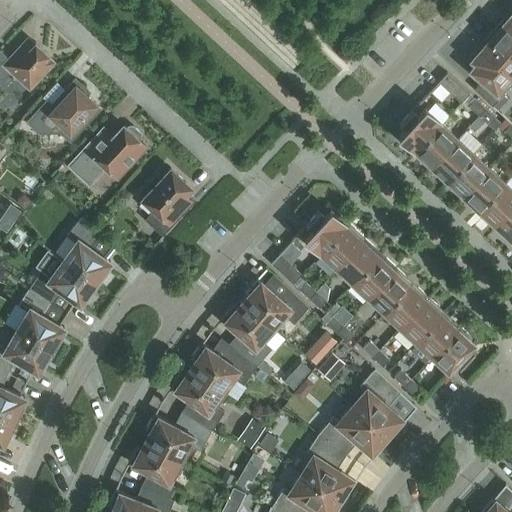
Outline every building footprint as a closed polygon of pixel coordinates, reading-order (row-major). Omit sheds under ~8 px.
[(494,28),(511,43),(511,14),(505,20),(503,18),(494,28)] [(482,47),(511,73),(511,72),(511,43),(494,28),(485,38),(488,40),(482,47)] [(34,43),(27,37),(8,57),(0,49),(0,82),(3,86),(14,74),(29,87),(53,61),(47,55),(48,53),(35,41),(34,43)] [(511,73),(482,47),(474,56),(479,60),(469,71),(480,80),(474,88),(492,105),(502,94),(497,90),(511,73)] [(460,102),(469,93),(446,72),(438,81),(460,102)] [(27,120),(39,131),(60,130),(70,139),(99,107),(95,104),(96,103),(85,93),(88,90),(75,78),(62,92),(65,94),(53,107),(46,100),(27,120)] [(475,98),(468,105),(478,114),(485,107),(475,98)] [(415,150),(441,122),(425,107),(417,115),(412,111),(413,110),(412,109),(399,123),(400,124),(401,123),(405,128),(399,135),(415,150)] [(485,107),(478,114),(488,124),(495,117),(485,107)] [(429,167),(457,137),(441,122),(415,150),(421,156),(419,157),(429,167)] [(116,134),(105,124),(68,164),(88,182),(104,165),(116,177),(146,145),(138,137),(140,136),(140,132),(132,125),(128,125),(127,126),(124,124),(116,134)] [(447,180),(473,152),(457,137),(429,167),(440,176),(441,175),(447,180)] [(0,158),(8,148),(0,140),(0,158)] [(461,196),(489,166),(473,152),(447,180),(452,185),(451,187),(461,196)] [(478,209),(504,181),(489,166),(461,196),(471,206),(473,204),(478,209)] [(146,218),(163,234),(194,200),(186,192),(191,186),(170,167),(161,177),(158,174),(147,184),(151,188),(142,198),(155,210),(146,218)] [(493,225),(511,204),(511,188),(504,181),(478,209),(484,214),(483,216),(493,225)] [(22,192),(15,201),(24,208),(31,199),(22,192)] [(510,238),(511,236),(511,204),(493,225),(503,235),(505,233),(510,238)] [(307,225),(312,229),(304,237),(321,253),(347,225),(330,209),(323,216),(319,212),(319,211),(318,210),(305,224),(306,225),(307,225)] [(75,241),(62,258),(95,282),(106,266),(101,262),(114,246),(81,215),(65,234),(75,241)] [(0,216),(0,226),(6,230),(11,223),(0,216)] [(347,225),(321,253),(336,267),(364,237),(354,228),(352,230),(347,225)] [(364,237),(336,267),(352,282),(378,254),(373,249),(374,247),(364,237)] [(270,262),(293,283),(301,273),(279,252),(270,262)] [(378,254),(352,282),(368,297),(396,267),(386,257),(384,259),(378,254)] [(83,298),(95,282),(62,258),(50,276),(40,269),(29,286),(50,300),(58,288),(74,299),(78,294),(83,298)] [(396,267),(368,297),(384,311),(410,283),(404,278),(406,276),(396,267)] [(248,293),(242,299),(273,327),(284,314),(293,322),(308,306),(281,281),(273,291),(256,276),(244,289),(248,293)] [(309,297),(315,290),(305,281),(298,288),(309,297)] [(410,283),(384,311),(400,326),(428,296),(417,287),(416,289),(410,283)] [(50,300),(29,286),(17,304),(27,310),(16,329),(51,349),(61,332),(55,329),(58,323),(41,313),(50,300)] [(315,290),(309,297),(319,307),(326,300),(315,290)] [(428,296),(400,326),(416,341),(442,313),(436,307),(438,306),(428,296)] [(232,346),(255,364),(271,347),(262,339),(273,327),(242,299),(236,306),(232,303),(220,316),(241,335),(232,346)] [(442,313),(416,341),(432,355),(459,326),(449,316),(447,318),(442,313)] [(336,331),(343,324),(333,314),(326,322),(336,331)] [(353,333),(343,324),(336,331),(346,341),(353,333)] [(469,335),(459,326),(432,355),(448,371),(456,362),(460,367),(458,369),(460,370),(474,354),(473,353),(471,355),(466,351),(474,342),(468,337),(469,335)] [(41,366),(51,349),(16,329),(5,347),(0,344),(0,367),(8,372),(15,358),(32,368),(35,363),(41,366)] [(333,343),(336,340),(325,330),(322,334),(333,343)] [(362,347),(372,356),(379,349),(369,339),(362,347)] [(243,383),(255,364),(232,346),(224,357),(201,341),(190,356),(194,359),(189,366),(223,390),(233,376),(243,383)] [(312,345),(305,352),(316,362),(322,354),(312,345)] [(389,358),(379,349),(372,356),(382,366),(389,358)] [(317,368),(330,379),(345,362),(332,351),(317,368)] [(193,402),(185,413),(210,429),(224,411),(214,404),(223,390),(189,366),(184,373),(180,371),(170,386),(193,402)] [(19,394),(1,385),(8,372),(0,367),(0,413),(13,420),(22,402),(16,400),(19,394)] [(365,390),(352,405),(386,435),(399,419),(402,422),(403,420),(387,406),(399,392),(400,393),(401,392),(374,367),(359,384),(365,390)] [(404,386),(410,378),(400,369),(393,376),(404,386)] [(300,380),(290,372),(283,380),(293,388),(300,380)] [(410,378),(404,386),(414,395),(421,388),(410,378)] [(298,386),(292,392),(301,399),(306,393),(298,386)] [(317,432),(346,453),(357,440),(374,454),(386,440),(383,438),(386,435),(352,405),(338,421),(332,415),(317,432)] [(210,429),(185,413),(178,426),(153,412),(144,428),(149,431),(144,438),(181,458),(189,444),(200,449),(210,429)] [(0,435),(5,438),(13,420),(0,413),(0,435)] [(251,417),(237,438),(250,447),(264,426),(251,417)] [(346,453),(317,432),(305,451),(312,456),(301,473),(339,497),(350,480),(354,482),(354,480),(336,469),(346,453)] [(152,474),(146,486),(168,497),(175,485),(168,482),(181,458),(144,438),(140,446),(136,444),(127,460),(152,474)] [(234,482),(242,487),(247,478),(240,473),(234,482)] [(283,486),(271,505),(284,511),(308,511),(312,506),(320,511),(334,511),(340,503),(337,500),(339,497),(301,473),(290,490),(283,486)] [(112,507),(109,511),(167,511),(173,499),(168,497),(146,486),(141,499),(114,488),(107,506),(112,507)] [(233,486),(220,511),(234,511),(245,492),(233,486)] [(511,511),(511,508),(508,511),(492,498),(480,511),(479,511),(511,511)]
